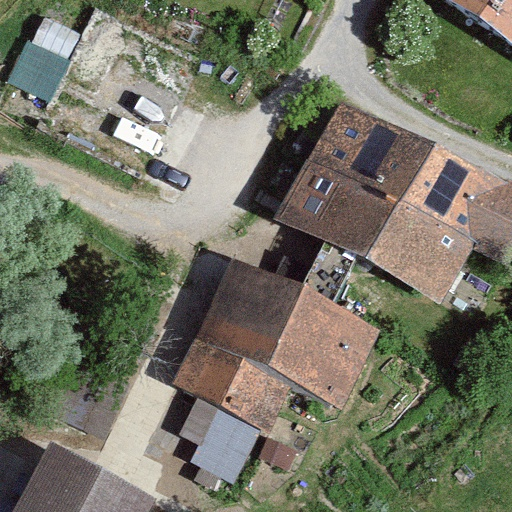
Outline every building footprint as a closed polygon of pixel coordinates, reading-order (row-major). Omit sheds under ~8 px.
[(511,0),(474,0),(511,24),(511,0)] [(47,100),(87,34),(47,11),(8,76),(47,100)] [(511,173),(354,96),(293,219),(448,295),(475,241),(511,259),(511,173)] [(384,323),(242,256),(181,386),(281,433),(306,380),(348,400),(384,323)] [(161,511),(172,491),(68,439),(31,511),(161,511)]
